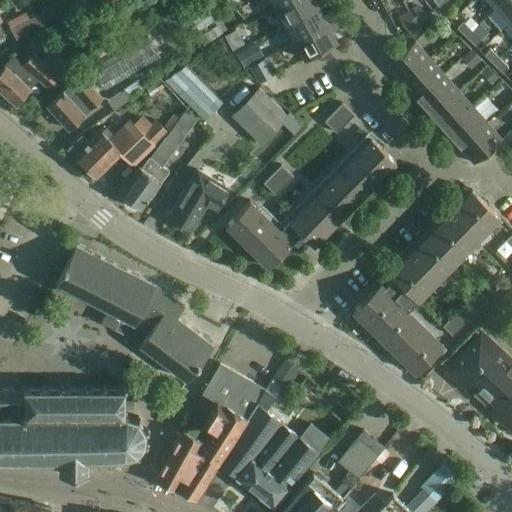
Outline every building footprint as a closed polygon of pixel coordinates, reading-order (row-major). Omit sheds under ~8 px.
[(288,0),(275,7),(285,24),(318,7),(314,0),(288,0)] [(511,0),(504,0),(496,7),(509,22),(511,19),(511,0)] [(198,30),(203,28),(205,31),(200,35),(206,44),(222,33),(222,32),(226,29),(219,17),(221,16),(213,4),(191,19),(198,30)] [(22,19),(9,25),(15,38),(27,32),(34,29),(57,17),(52,7),(29,19),(28,16),(22,19)] [(318,7),(285,24),(294,41),(340,17),(335,8),(322,14),(318,7)] [(422,8),(413,17),(419,24),(428,15),(422,8)] [(408,10),(396,17),(402,27),(403,25),(409,32),(419,24),(413,17),(408,10)] [(340,17),(294,41),(304,59),(337,41),(332,31),(344,25),(340,17)] [(465,21),(464,22),(471,29),(478,23),(477,22),(473,18),(469,18),(465,21)] [(457,27),(456,27),(465,35),(466,36),(472,30),(471,29),(464,22),(463,20),(457,27)] [(479,23),(472,30),(480,38),(487,31),(479,23)] [(236,28),(216,39),(226,49),(230,47),(230,46),(232,49),(243,42),(238,33),(236,28)] [(472,30),(466,36),(471,41),(474,44),(478,41),(481,38),(480,38),(476,34),(472,30)] [(30,41),(28,44),(39,54),(49,42),(48,41),(38,32),(30,41)] [(91,66),(104,88),(159,55),(147,33),(91,66)] [(96,43),(90,46),(97,58),(118,46),(115,41),(111,34),(110,35),(96,43)] [(413,41),(386,65),(401,82),(429,57),(415,41),(414,40),(413,41)] [(237,52),(235,53),(236,53),(236,54),(240,60),(243,66),(244,66),(246,65),(263,55),(255,41),(249,45),(245,48),(237,52)] [(0,90),(15,104),(38,79),(47,87),(58,75),(68,63),(50,48),(40,60),(32,53),(22,65),(12,56),(0,69),(0,90)] [(470,48),(461,57),(471,68),(481,58),(480,58),(472,49),(470,48)] [(484,54),(492,62),(499,56),(490,48),(484,54)] [(499,56),(492,62),(493,63),(502,72),(508,66),(499,56)] [(429,57),(401,82),(413,96),(414,97),(416,98),(444,73),(442,72),(429,57)] [(269,60),(253,68),(261,83),(277,75),(269,60)] [(164,79),(204,119),(222,101),(186,64),(164,79)] [(489,66),(482,73),(492,84),(499,76),(489,66)] [(444,73),(416,98),(429,113),(430,114),(430,115),(458,89),(444,73)] [(64,90),(46,105),(69,130),(86,114),(85,113),(102,98),(81,74),(63,89),(64,90)] [(159,79),(154,82),(159,89),(164,86),(159,79)] [(285,117),(287,115),(258,87),(231,115),(260,143),(280,122),(285,117)] [(125,88),(108,100),(114,109),(131,97),(125,88)] [(458,89),(430,115),(445,131),(473,106),(458,89)] [(342,102),(324,120),(336,132),(354,114),(342,102)] [(473,106),(445,131),(460,147),(488,122),(473,106)] [(185,109),(179,117),(170,129),(168,131),(160,143),(152,151),(148,156),(145,158),(146,159),(141,166),(139,165),(118,193),(128,200),(129,204),(134,207),(137,207),(140,209),(160,181),(169,169),(163,165),(197,118),(185,109)] [(173,112),(164,125),(170,129),(179,117),(173,112)] [(287,115),(280,122),(294,135),(303,126),(294,117),(293,116),(289,113),(287,115)] [(81,134),(67,148),(96,177),(121,152),(134,165),(143,156),(167,130),(155,119),(151,123),(142,131),(133,122),(129,118),(113,133),(106,126),(102,130),(100,129),(88,140),(81,134)] [(488,122),(460,147),(474,163),(502,138),(488,122)] [(249,200),(225,225),(268,267),(293,241),(297,246),(306,237),(314,244),(396,161),(371,136),(289,220),(279,229),(249,200)] [(281,164),(263,182),(275,194),(293,176),(281,164)] [(189,184),(186,189),(170,215),(191,229),(206,204),(216,210),(230,187),(198,168),(189,184)] [(471,188),(352,310),(415,372),(439,348),(443,343),(409,309),(416,301),(417,300),(500,217),(471,188)] [(138,344),(186,379),(213,343),(169,311),(177,300),(155,283),(75,243),(55,283),(106,309),(100,321),(128,335),(139,343),(138,344)] [(478,289),(442,325),(452,334),(487,299),(478,289)] [(473,337),(445,368),(466,387),(471,381),(495,402),(490,408),(510,427),(511,424),(511,358),(500,347),(493,355),(473,337)] [(284,358),(272,378),(282,385),(284,383),(287,385),(298,368),(284,358)] [(174,445),(156,481),(195,499),(219,462),(246,419),(264,388),(220,362),(203,390),(202,391),(218,401),(208,416),(215,421),(206,435),(199,431),(196,435),(183,429),(176,443),(174,445)] [(132,407),(132,399),(124,399),(124,388),(23,388),(23,389),(0,388),(0,460),(59,460),(59,473),(89,473),(88,458),(124,457),(136,454),(144,443),(145,430),(138,419),(124,414),(124,407),(132,407)] [(246,419),(219,462),(236,475),(235,476),(273,507),(290,485),(318,450),(266,409),(275,395),(266,389),(264,388),(246,419)] [(357,477),(383,446),(364,429),(337,460),(357,477)] [(383,447),(374,457),(381,462),(389,453),(383,447)] [(458,477),(442,462),(419,486),(421,487),(435,500),(436,501),(458,477)] [(312,472),(278,511),(328,511),(342,497),(327,485),(330,481),(317,469),(313,473),(312,472)] [(347,470),(339,480),(341,482),(348,487),(356,477),(347,470)] [(421,487),(405,504),(412,510),(414,511),(424,511),(435,500),(421,487)] [(374,511),(385,501),(384,500),(383,499),(375,491),(353,511),(374,511)] [(385,501),(374,511),(409,511),(412,510),(405,504),(393,492),(385,501)] [(0,511),(6,511),(9,498),(0,496),(0,511)] [(9,498),(6,511),(49,511),(51,507),(11,500),(11,498),(9,498)]
